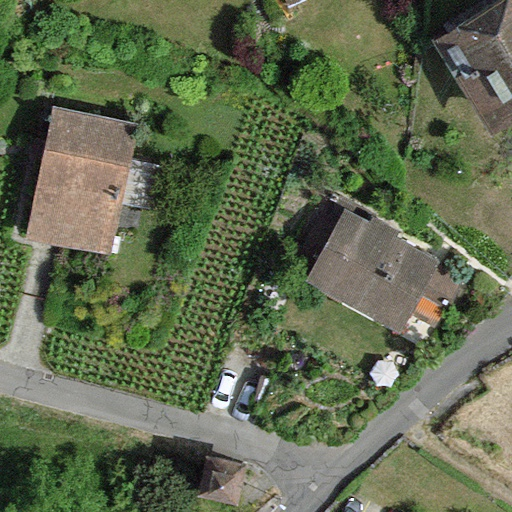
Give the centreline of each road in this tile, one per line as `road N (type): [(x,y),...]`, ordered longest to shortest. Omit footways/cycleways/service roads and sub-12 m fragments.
road 1 (residential): [(340,467),(0,364)]
road 2 (residential): [(511,340),(340,467)]
